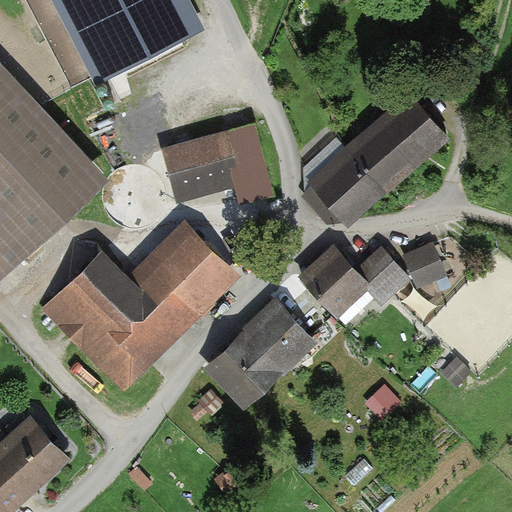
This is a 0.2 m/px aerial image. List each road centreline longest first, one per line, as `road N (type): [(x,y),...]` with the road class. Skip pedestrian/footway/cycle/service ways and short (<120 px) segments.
road 1 (unclassified): [(61,511),(110,470),(210,343),(314,242),(272,98),(221,0)]
road 2 (track): [(510,0),(447,206)]
road 3 (track): [(0,312),(129,446)]
road 4 (track): [(447,206),(397,226),(314,242)]
